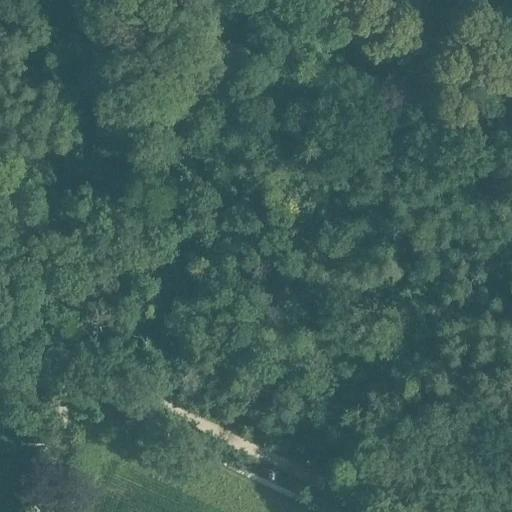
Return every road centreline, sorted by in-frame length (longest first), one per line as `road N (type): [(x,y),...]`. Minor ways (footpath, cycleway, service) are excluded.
road 1 (track): [(379,511),(92,373),(0,317)]
road 2 (track): [(211,0),(344,50),(414,58)]
road 3 (track): [(83,368),(40,469),(33,511)]
